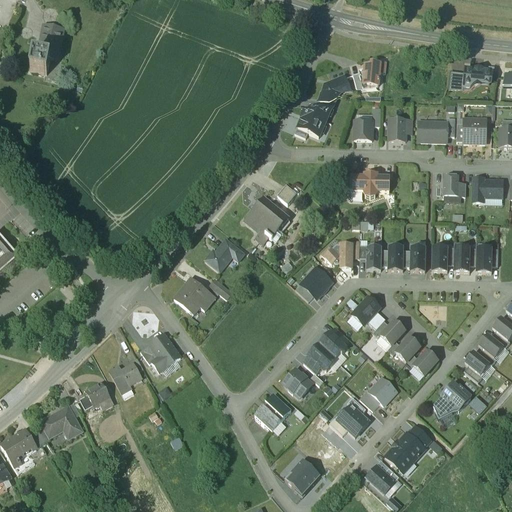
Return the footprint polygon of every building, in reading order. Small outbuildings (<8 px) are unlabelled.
[(62,32),(45,28),(41,45),(42,46),(40,58),(49,60),(49,61),(56,62),(62,32)] [(379,76),(380,67),(379,67),(371,66),(370,69),(364,68),(364,74),(359,76),(364,93),(378,89),(379,76)] [(474,72),(465,71),(464,76),(462,90),(463,90),(463,94),(480,96),(480,92),(489,93),(491,74),(483,73),(483,72),(474,71),(474,72)] [(511,74),(509,74),(509,77),(503,77),(501,98),(511,98),(511,97),(511,74)] [(464,76),(451,75),(448,92),(463,94),(463,90),(462,90),(464,76)] [(357,95),(364,93),(359,76),(352,78),(357,95)] [(323,86),(315,107),(337,113),(341,102),(352,97),(344,77),(323,86)] [(321,122),(332,127),(336,119),(324,115),(321,122)] [(307,128),(304,134),(325,143),(332,127),(312,118),(307,128)] [(485,128),(485,137),(493,137),(494,128),(485,128)] [(380,131),(372,131),(372,144),(372,149),(379,149),(380,131)] [(318,160),(325,143),(304,134),(301,141),(302,141),(298,151),(308,156),(318,160)] [(454,141),(446,141),(446,145),(445,159),(453,159),(454,141)] [(405,143),(388,142),(388,164),(405,164),(405,156),(405,143)] [(484,142),(463,142),(463,147),(463,164),(463,165),(484,166),(484,142)] [(372,144),(354,144),(353,163),(371,163),(372,149),(372,144)] [(446,145),(418,144),(417,164),(445,165),(445,159),(446,145)] [(298,151),(297,151),(294,156),(305,161),(308,156),(298,151)] [(511,151),(499,151),(498,169),(511,169),(511,151)] [(332,199),(327,195),(323,201),(327,205),(332,199)] [(377,197),(363,197),(363,199),(350,199),(350,206),(354,206),(357,214),(363,214),(365,219),(369,221),(374,219),(376,214),(388,215),(389,200),(377,199),(377,197)] [(458,199),(443,199),(442,218),(457,219),(458,207),(458,199)] [(483,201),(472,201),(471,225),(482,225),(482,220),(501,221),(501,204),(483,203),(483,201)] [(286,208),(277,218),(287,227),(296,216),(286,208)] [(266,222),(256,235),(254,233),(245,244),(260,256),(256,261),(263,267),(268,260),(271,263),(273,261),(272,260),(279,252),(288,240),(266,222)] [(372,244),(352,244),(352,252),(372,252),(372,244)] [(279,252),(272,260),(273,261),(271,263),(268,260),(263,267),(271,271),(283,256),(279,252)] [(0,298),(21,280),(0,255),(0,298)] [(216,275),(213,273),(205,284),(220,296),(228,286),(226,284),(230,279),(238,285),(244,278),(226,262),(216,275)] [(359,265),(351,264),(351,268),(351,281),(359,281),(359,265)] [(351,268),(339,268),(339,269),(336,269),(332,273),(329,270),(321,277),(331,288),(333,287),(335,289),(339,289),(339,292),(351,292),(351,281),(351,268)] [(381,269),(366,269),(366,281),(366,293),(380,293),(380,289),(381,273),(381,269)] [(403,270),(387,270),(387,273),(387,289),(387,293),(402,293),(402,289),(403,273),(403,270)] [(425,271),(409,270),(409,273),(409,289),(409,293),(424,294),(425,271)] [(447,270),(431,270),(430,294),(446,294),(447,287),(447,270)] [(469,271),(453,270),(453,287),(452,294),(468,295),(469,288),(469,271)] [(491,271),(475,271),(475,288),(474,295),(490,295),(490,288),(491,271)] [(289,285),(281,289),(285,295),(293,291),(289,285)] [(316,321),(331,304),(315,289),(299,306),(312,318),(316,321)] [(216,320),(191,301),(174,322),(193,337),(199,330),(205,334),(216,320)] [(232,316),(215,302),(210,308),(227,322),(232,316)] [(312,318),(299,306),(295,311),(307,323),(312,318)] [(210,309),(207,311),(216,321),(218,318),(210,309)] [(381,329),(366,317),(349,337),(362,348),(381,329)] [(377,334),(367,344),(375,352),(383,344),(386,341),(377,334)] [(511,356),(511,348),(500,339),(491,350),(494,353),(507,363),(507,362),(511,356)] [(404,353),(393,343),(388,348),(380,358),(391,368),(395,364),(404,353)] [(375,352),(374,354),(372,356),(377,361),(380,358),(388,348),(383,344),(375,352)] [(348,361),(335,350),(330,356),(343,367),(348,361)] [(507,363),(494,353),(490,359),(502,368),(504,370),(509,364),(507,362),(507,363)] [(330,356),(329,355),(319,367),(334,381),(338,376),(342,376),(345,372),(345,369),(343,367),(330,356)] [(502,368),(486,356),(477,368),(481,371),(493,380),(502,368)] [(164,357),(150,367),(158,379),(152,384),(160,395),(181,379),(164,357)] [(412,363),(408,359),(400,368),(394,374),(395,375),(405,384),(412,377),(419,370),(418,368),(419,367),(413,362),(412,363)] [(395,364),(391,368),(387,372),(392,378),(395,375),(394,374),(400,368),(395,364)] [(158,379),(150,367),(141,373),(150,386),(152,384),(158,379)] [(334,381),(319,367),(308,379),(321,391),(323,393),(326,393),(330,389),(329,386),(334,381)] [(493,380),(481,371),(476,376),(488,386),(490,387),(495,381),(493,380)] [(417,382),(412,388),(423,398),(437,383),(426,373),(417,382)] [(476,376),(473,373),(463,385),(467,388),(479,397),(488,386),(476,376)] [(417,382),(412,377),(405,384),(404,386),(410,391),(412,388),(417,382)] [(128,383),(131,387),(136,396),(144,391),(136,378),(128,383)] [(321,391),(308,379),(303,385),(316,397),(321,391)] [(108,395),(121,416),(130,410),(128,407),(139,401),(136,396),(131,387),(120,394),(118,389),(108,395)] [(479,397),(467,388),(463,393),(477,404),(481,399),(479,397)] [(301,397),(295,392),(283,405),(289,410),(288,411),(293,416),(294,415),(299,420),(311,407),(306,402),(307,400),(302,396),(301,397)] [(395,413),(381,400),(369,414),(379,424),(383,427),(395,413)] [(453,402),(440,416),(441,418),(452,433),(457,432),(458,433),(470,420),(469,419),(470,417),(453,402)] [(102,405),(87,414),(89,418),(86,419),(88,423),(91,422),(95,430),(102,426),(100,424),(110,418),(102,405)] [(369,414),(366,412),(359,420),(372,432),(379,424),(369,414)] [(273,416),(265,425),(267,427),(265,430),(262,428),(254,437),(272,453),(291,432),(273,416)] [(478,435),(486,427),(475,417),(468,426),(478,435)] [(350,427),(351,427),(360,436),(365,430),(352,418),(347,424),(350,427)] [(452,433),(441,418),(432,427),(435,433),(434,433),(438,440),(452,433)] [(88,423),(86,419),(83,421),(89,433),(95,430),(91,422),(88,423)] [(74,425),(69,428),(76,439),(81,437),(74,425)] [(337,441),(347,451),(355,458),(368,443),(360,436),(351,427),(350,427),(337,441)] [(69,428),(42,443),(45,450),(51,460),(51,459),(66,451),(71,460),(83,453),(76,439),(69,428)] [(334,439),(329,444),(342,457),(347,451),(337,441),(334,439)] [(424,456),(414,447),(407,454),(417,463),(424,456)] [(51,460),(45,450),(39,453),(46,465),(52,461),(51,459),(51,460)] [(26,452),(3,466),(19,493),(36,483),(31,474),(38,470),(30,458),(26,452)] [(46,465),(39,453),(30,458),(38,470),(46,465)] [(407,454),(406,453),(398,462),(397,461),(392,466),(393,467),(385,477),(402,493),(417,477),(418,477),(419,476),(418,476),(424,469),(423,468),(429,461),(424,456),(417,463),(407,454)] [(171,463),(174,469),(184,464),(181,458),(171,463)] [(428,466),(436,474),(441,468),(432,461),(428,466)] [(284,498),(299,511),(304,511),(320,496),(302,479),(284,498)] [(13,499),(4,484),(0,486),(0,489),(7,502),(13,499)] [(376,486),(366,497),(381,511),(384,511),(394,502),(384,493),(376,486)] [(398,497),(388,488),(384,493),(394,502),(398,497)]
